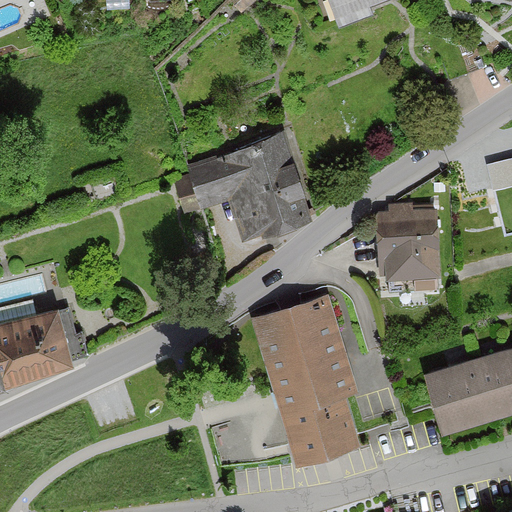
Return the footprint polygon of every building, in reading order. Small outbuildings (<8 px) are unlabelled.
[(408,0),(324,0),(335,32),(410,6),(408,0)] [(287,140),(230,157),(252,233),(253,239),(311,223),(287,140)] [(252,233),(230,157),(186,169),(208,246),(252,233)] [(437,215),(376,216),(377,284),(438,283),(437,215)] [(329,299),(258,320),(300,457),(356,440),(341,392),(356,388),(329,299)] [(0,320),(0,376),(73,357),(59,304),(0,320)] [(511,353),(426,380),(444,435),(511,413),(511,353)]
